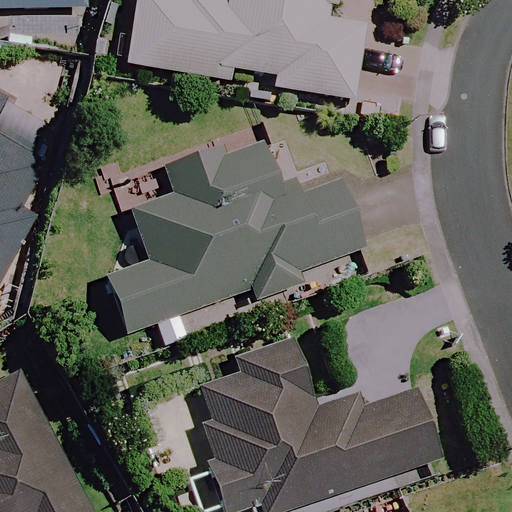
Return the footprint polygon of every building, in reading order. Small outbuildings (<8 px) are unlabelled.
[(86,0),(0,0),(0,8),(86,7),(86,0)] [(219,0),(219,2),(199,0),(125,0),(116,72),(222,85),(223,76),(265,81),(263,94),(344,104),(353,29),(322,25),(325,0),(219,0)] [(0,276),(29,218),(15,211),(37,167),(0,148),(0,276)] [(234,312),(295,293),(292,282),(354,262),(330,185),(272,203),(256,149),(212,163),(209,153),(156,170),(165,200),(117,215),(134,269),(91,283),(108,340),(231,302),(234,312)] [(304,413),(282,345),(226,363),(231,379),(189,393),(199,425),(186,430),(212,511),(285,511),(426,467),(403,395),(352,412),(348,399),(304,413)] [(92,511),(20,370),(0,380),(0,511),(92,511)]
